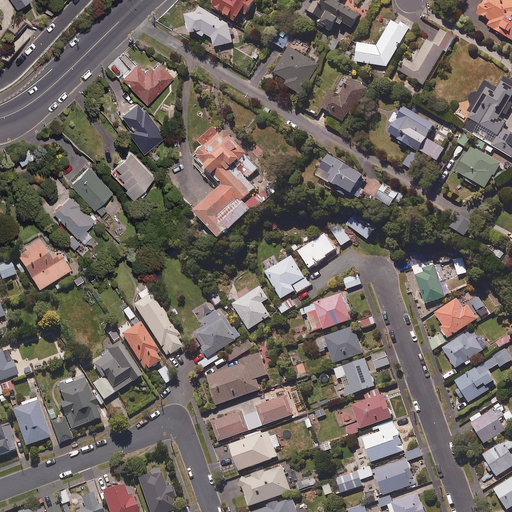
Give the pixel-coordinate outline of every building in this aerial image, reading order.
[(10,0),(16,8),(28,0),(10,0)] [(215,0),(213,4),(214,8),(237,23),(245,10),(249,13),(256,1),(255,0),(215,0)] [(333,30),(336,25),(342,28),(344,24),(353,29),(361,16),(341,5),(344,0),(308,0),(300,15),(319,25),(321,23),(333,30)] [(511,40),(511,0),(486,0),(478,14),(486,19),(484,23),(497,31),(497,32),(497,33),(498,34),(498,35),(499,36),(500,37),(501,37),(502,37),(503,37),(504,37),(505,37),(506,36),(511,40)] [(197,36),(200,31),(211,38),(214,48),(233,43),(228,24),(198,6),(184,29),(193,34),(197,36)] [(378,46),(358,43),(356,63),(387,68),(412,29),(402,23),(400,26),(393,21),(378,46)] [(456,38),(441,30),(433,44),(428,41),(414,64),(406,60),(399,71),(425,86),(445,52),(447,53),(456,38)] [(340,42),(334,39),(329,48),(335,51),(340,42)] [(320,66),(291,48),(276,73),(291,82),(288,87),(301,96),(320,66)] [(143,72),(136,64),(122,78),(147,104),(174,77),(160,63),(152,70),(149,66),(143,72)] [(369,89),(351,77),(345,85),(340,81),(322,108),(346,124),(352,115),(369,89)] [(511,104),(510,103),(511,98),(511,81),(505,77),(499,88),(485,81),(478,93),(477,92),(475,93),(474,93),(473,93),(472,94),(471,95),(470,96),(470,97),(469,98),(469,99),(469,100),(469,102),(470,103),(470,104),(471,105),(472,106),(468,112),(472,114),(464,130),(473,135),(511,157),(511,133),(504,129),(507,123),(504,121),(511,107),(511,104)] [(165,137),(139,101),(119,116),(145,152),(165,137)] [(389,135),(413,149),(404,164),(416,172),(426,155),(438,162),(445,149),(428,139),(436,126),(405,108),(389,135)] [(265,182),(257,190),(247,180),(259,169),(246,155),(247,154),(225,130),(221,134),(215,127),(199,142),(204,148),(194,157),(222,187),(194,213),(220,241),(253,212),(255,215),(277,195),(265,182)] [(503,164),(472,148),(468,155),(466,154),(456,172),(468,179),(467,182),(485,192),(494,175),(496,176),(503,164)] [(154,177),(130,152),(110,171),(126,188),(124,190),(132,198),(154,177)] [(325,185),(341,195),(345,198),(348,194),(353,196),(365,177),(329,155),(316,176),(327,182),(325,185)] [(69,183),(94,209),(100,216),(108,209),(101,202),(112,192),(88,166),(69,183)] [(391,208),(395,200),(401,203),(405,196),(400,193),(383,184),(379,191),(381,192),(376,200),(391,208)] [(77,247),(83,242),(87,247),(94,240),(85,230),(95,221),(70,195),(53,212),(64,222),(62,224),(72,234),(68,238),(77,247)] [(473,225),(459,217),(452,229),(466,237),(473,225)] [(374,232),(355,219),(350,226),(368,240),(374,232)] [(351,241),(341,224),(331,230),(342,247),(351,241)] [(337,252),(326,234),(299,252),(310,269),(337,252)] [(67,286),(63,279),(71,273),(64,261),(60,263),(54,254),(49,257),(39,241),(26,250),(28,253),(19,259),(13,263),(21,275),(27,272),(40,293),(53,285),(57,292),(67,286)] [(505,253),(498,249),(494,255),(501,260),(505,253)] [(467,272),(461,256),(453,259),(459,275),(467,272)] [(311,286),(292,257),(266,273),(282,300),(296,291),(298,294),(311,286)] [(447,298),(433,260),(413,268),(427,305),(447,298)] [(16,276),(12,263),(0,266),(0,274),(2,281),(16,276)] [(362,285),(359,275),(344,280),(347,290),(362,285)] [(84,284),(80,277),(73,281),(77,288),(84,284)] [(251,293),(247,287),(232,297),(236,303),(233,305),(250,331),(271,317),(263,304),(269,300),(261,287),(251,293)] [(224,302),(218,292),(211,296),(217,306),(224,302)] [(352,321),(343,294),(300,310),(303,317),(308,315),(314,330),(314,332),(323,329),(324,331),(352,321)] [(180,337),(152,295),(134,307),(168,358),(183,348),(177,339),(180,337)] [(296,306),(291,299),(279,308),(283,314),(296,306)] [(484,305),(480,299),(472,304),(476,310),(484,305)] [(464,310),(457,300),(435,314),(443,326),(440,328),(447,340),(478,320),(470,307),(464,310)] [(123,313),(133,329),(122,336),(146,373),(162,363),(155,353),(158,351),(141,324),(130,308),(123,313)] [(221,358),(218,353),(242,338),(235,327),(233,329),(225,315),(221,317),(216,310),(209,315),(202,319),(207,328),(195,335),(208,356),(198,363),(202,370),(221,358)] [(376,324),(373,317),(361,322),(364,329),(376,324)] [(364,354),(355,328),(317,341),(322,353),(330,350),(335,365),(364,354)] [(471,360),(485,351),(480,343),(484,340),(477,328),(444,349),(457,369),(466,363),(468,366),(473,362),(471,360)] [(120,339),(115,331),(109,335),(114,343),(120,339)] [(447,343),(441,335),(430,343),(436,350),(447,343)] [(511,340),(508,335),(497,343),(500,348),(511,340)] [(253,349),(249,342),(228,355),(232,362),(253,349)] [(142,377),(120,344),(91,362),(103,379),(94,385),(105,402),(142,377)] [(391,365),(386,350),(372,354),(377,370),(391,365)] [(511,360),(511,359),(506,350),(456,382),(469,404),(491,391),(488,387),(496,382),(488,371),(499,365),(501,367),(511,360)] [(0,382),(18,376),(13,362),(7,365),(2,351),(0,351),(0,382)] [(269,376),(261,354),(238,363),(239,366),(208,378),(218,406),(261,391),(257,380),(269,376)] [(339,381),(338,382),(339,386),(344,384),(348,397),(376,387),(366,360),(335,371),(339,381)] [(175,379),(167,367),(158,372),(166,385),(175,379)] [(71,431),(101,421),(98,410),(100,410),(95,397),(92,398),(85,378),(59,387),(65,405),(62,406),(71,431)] [(7,401),(5,395),(14,392),(11,383),(0,386),(0,400),(1,403),(7,401)] [(379,399),(376,392),(364,397),(366,401),(335,413),(340,427),(346,425),(350,434),(393,418),(385,397),(379,399)] [(286,396),(256,407),(258,412),(243,418),(242,413),(241,413),(212,423),(217,437),(219,443),(247,433),(294,416),(286,396)] [(51,439),(37,400),(21,405),(22,409),(14,412),(26,448),(51,439)] [(507,432),(500,420),(506,416),(498,402),(490,407),(493,412),(482,418),(478,411),(473,414),(474,416),(469,419),(484,445),(507,432)] [(54,409),(47,411),(50,421),(57,419),(54,409)] [(311,418),(304,421),(307,430),(314,427),(311,418)] [(72,440),(65,419),(52,424),(60,444),(72,440)] [(374,428),(376,435),(364,439),(372,464),(405,452),(397,429),(394,421),(374,428)] [(0,429),(0,457),(17,452),(9,427),(0,429)] [(281,433),(271,436),(269,432),(262,434),(261,431),(244,437),(245,440),(230,446),(240,472),(278,458),(275,449),(285,445),(281,433)] [(511,438),(511,439),(484,456),(498,478),(511,468),(511,454),(510,451),(511,449),(511,438)] [(335,448),(332,441),(321,445),(324,453),(335,448)] [(409,462),(423,456),(420,449),(405,454),(408,460),(376,471),(384,496),(417,485),(409,462)] [(292,493),(284,467),(264,474),(263,472),(253,476),(254,477),(241,482),(250,507),(292,493)] [(374,476),(371,468),(333,480),(338,495),(363,487),(361,480),(374,476)] [(165,485),(160,471),(150,474),(150,476),(138,480),(149,511),(188,511),(187,508),(178,511),(168,484),(165,485)] [(316,476),(297,484),(300,492),(319,485),(316,476)] [(511,478),(494,490),(509,511),(511,508),(511,478)] [(102,504),(106,503),(109,511),(138,511),(133,497),(131,498),(127,485),(126,483),(98,493),(102,504)] [(333,493),(330,484),(322,487),(326,496),(333,493)] [(70,503),(66,491),(59,493),(62,505),(70,503)] [(425,511),(419,494),(394,504),(391,496),(379,501),(382,508),(389,506),(391,511),(425,511)] [(102,511),(101,506),(98,507),(94,496),(79,501),(82,511),(102,511)] [(298,511),(293,499),(279,505),(278,503),(255,511),(298,511)]
